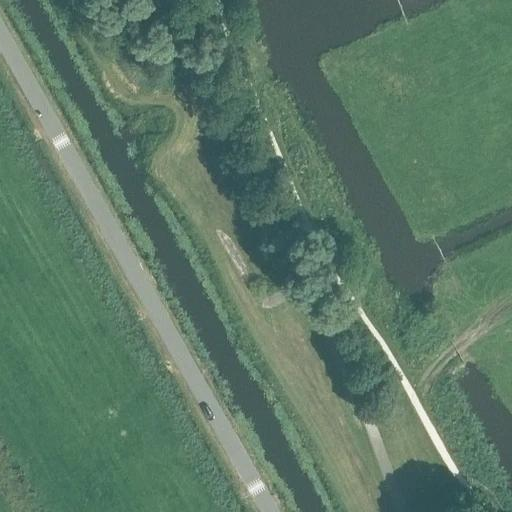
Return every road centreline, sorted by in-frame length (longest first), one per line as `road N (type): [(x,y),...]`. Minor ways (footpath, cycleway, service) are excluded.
road 1 (unclassified): [(270,511),(0,36)]
road 2 (track): [(402,393),(511,312)]
